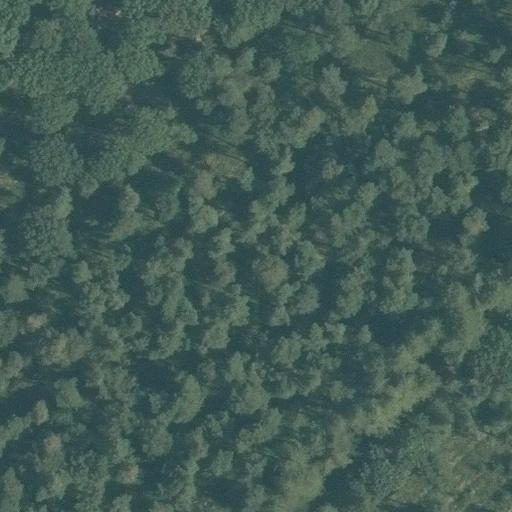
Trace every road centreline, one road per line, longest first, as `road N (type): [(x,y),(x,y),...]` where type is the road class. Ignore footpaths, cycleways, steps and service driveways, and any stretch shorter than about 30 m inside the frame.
road 1 (track): [(0,316),(352,459)]
road 2 (track): [(298,511),(511,306)]
